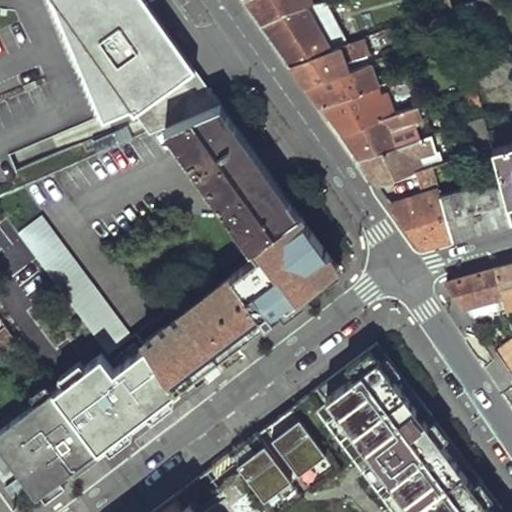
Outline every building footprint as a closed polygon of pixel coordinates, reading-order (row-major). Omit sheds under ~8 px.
[(52,0),(103,118),(135,104),(136,107),(133,109),(147,130),(192,110),(186,97),(209,87),(146,0),(135,0),(161,36),(114,56),(123,74),(122,74),(119,75),(117,76),(114,76),(111,76),(108,75),(106,74),(103,73),(102,71),(100,69),(92,56),(91,53),(89,51),(86,49),(84,47),(82,46),(79,45),(77,44),(75,42),(74,41),(73,40),(72,39),(70,33),(59,7),(58,6),(58,4),(57,3),(57,1),(57,0),(52,0)] [(57,0),(57,1),(57,3),(58,4),(58,6),(59,7),(70,33),(72,39),(73,40),(74,41),(75,42),(77,44),(79,45),(82,46),(84,47),(86,49),(89,51),(91,53),(92,56),(100,69),(102,71),(103,73),(106,74),(108,75),(111,76),(114,76),(117,76),(119,75),(122,74),(123,74),(114,56),(161,36),(135,0),(57,0)] [(244,0),(262,24),(293,10),(318,4),(315,0),(244,0)] [(262,24),(289,63),(350,42),(342,31),(339,30),(337,31),(318,4),(293,10),(262,24)] [(450,8),(436,12),(439,22),(452,17),(450,8)] [(289,63),(304,84),(369,61),(361,39),(350,42),(289,63)] [(304,84),(320,106),(369,90),(377,87),(369,61),(304,84)] [(377,87),(369,90),(372,97),(380,95),(377,87)] [(472,87),(461,91),(470,123),(481,119),(472,87)] [(320,106),(339,133),(393,115),(389,102),(385,93),(380,95),(372,97),(369,90),(320,106)] [(190,106),(194,114),(213,105),(203,92),(192,97),(187,99),(190,106)] [(389,102),(393,115),(413,107),(415,107),(411,95),(389,102)] [(220,103),(213,105),(292,218),(298,213),(220,103)] [(224,211),(251,249),(292,218),(213,105),(194,114),(165,127),(224,211)] [(339,133),(358,160),(424,138),(413,107),(393,115),(339,133)] [(473,134),(478,151),(489,147),(481,119),(470,123),(464,125),(468,136),(473,134)] [(358,160),(377,185),(414,172),(430,167),(441,164),(432,135),(424,138),(358,160)] [(498,178),(505,202),(511,200),(511,145),(490,151),(498,178)] [(390,203),(421,247),(451,239),(438,195),(430,167),(414,172),(420,186),(428,184),(431,194),(390,203)] [(438,195),(451,239),(510,222),(505,202),(498,178),(438,195)] [(251,249),(136,335),(167,379),(174,390),(276,316),(273,313),(337,266),(298,213),(292,218),(251,249)] [(129,338),(41,217),(19,234),(107,355),(129,338)] [(505,309),(511,306),(511,262),(493,268),(501,294),(505,309)] [(493,268),(445,282),(462,304),(501,294),(493,268)] [(501,294),(462,304),(471,318),(505,311),(505,309),(501,294)] [(0,330),(0,350),(2,353),(10,346),(16,341),(5,327),(0,330)] [(126,359),(150,391),(167,379),(136,335),(107,357),(115,367),(126,359)] [(511,338),(494,351),(511,376),(511,338)] [(74,353),(80,361),(90,354),(97,363),(106,356),(94,339),(74,353)] [(504,511),(376,342),(272,421),(266,425),(230,452),(241,468),(218,486),(224,495),(201,511),(197,511),(190,503),(183,508),(173,495),(151,511),(504,511)] [(26,354),(43,377),(56,368),(38,345),(26,354)] [(76,395),(109,439),(145,412),(113,368),(76,395)] [(167,379),(150,391),(159,403),(175,391),(174,390),(167,379)] [(53,389),(0,429),(0,444),(7,454),(23,475),(31,485),(38,495),(99,449),(53,389)] [(23,475),(6,487),(14,498),(31,485),(23,475)]
